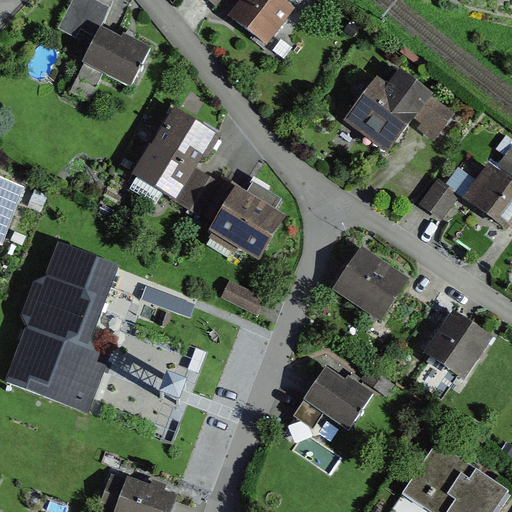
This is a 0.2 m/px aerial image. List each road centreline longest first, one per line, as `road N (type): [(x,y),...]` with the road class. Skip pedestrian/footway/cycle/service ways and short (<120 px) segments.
road 1 (residential): [(323,201),(318,237),(220,511)]
road 2 (residential): [(150,0),(323,201)]
road 3 (residential): [(323,201),(368,217),(511,314)]
